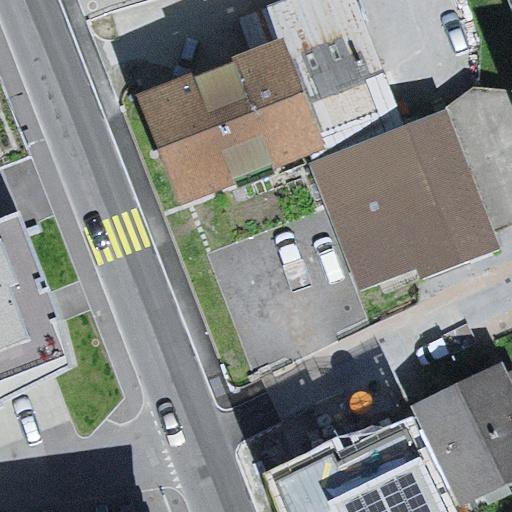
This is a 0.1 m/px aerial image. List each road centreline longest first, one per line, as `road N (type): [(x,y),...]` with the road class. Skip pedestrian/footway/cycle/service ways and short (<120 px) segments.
road 1 (tertiary): [(26,0),(198,445)]
road 2 (residential): [(511,301),(239,433),(198,445)]
road 3 (residential): [(0,492),(198,445)]
